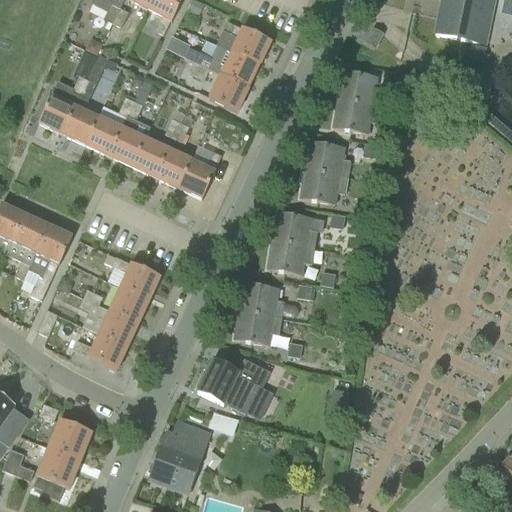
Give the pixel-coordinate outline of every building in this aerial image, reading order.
[(96,0),(92,9),(107,16),(103,24),(111,28),(120,13),(125,2),(125,0),(96,0)] [(125,2),(148,14),(154,0),(125,0),(125,2)] [(154,35),(164,40),(184,0),(154,0),(148,14),(162,21),(154,35)] [(486,48),(496,0),(442,0),(435,38),(486,48)] [(204,8),(193,2),(188,13),(199,18),(204,8)] [(120,13),(111,28),(120,33),(128,17),(120,13)] [(227,26),(216,49),(259,69),(270,45),(242,32),(242,33),(227,26)] [(373,32),(365,47),(374,52),(382,36),(373,32)] [(166,53),(184,62),(188,53),(189,49),(172,41),(166,53)] [(90,43),(85,53),(96,59),(102,48),(90,43)] [(220,79),(248,92),(259,69),(216,49),(217,50),(211,63),(188,53),(184,62),(194,66),(194,67),(209,74),(220,79)] [(80,64),(94,71),(98,62),(84,55),(80,64)] [(62,139),(85,150),(98,121),(84,114),(107,64),(99,60),(98,62),(94,71),(87,84),(80,100),(79,99),(74,110),(75,110),(62,139)] [(209,74),(194,67),(189,77),(204,84),(209,74)] [(398,76),(390,74),(388,86),(396,88),(398,76)] [(374,93),(376,81),(342,75),(337,104),(381,111),(383,95),(374,93)] [(135,79),(132,83),(134,89),(140,90),(143,85),(141,80),(140,80),(135,79)] [(220,79),(209,103),(237,116),(248,92),(220,79)] [(80,100),(87,84),(80,81),(79,80),(71,96),(79,99),(80,100)] [(74,110),(79,99),(71,96),(73,93),(57,86),(51,99),(38,128),(62,139),(75,110),(74,110)] [(126,121),(133,106),(125,102),(118,118),(126,121)] [(333,132),(367,138),(369,126),(378,128),(381,111),(337,104),(333,132)] [(108,160),(121,132),(98,121),(85,150),(108,160)] [(173,143),(180,127),(172,123),(164,139),(173,143)] [(188,131),(180,127),(173,143),(181,147),(188,131)] [(145,143),(130,136),(121,132),(108,160),(132,171),(145,143)] [(378,133),(376,147),(389,149),(391,136),(378,133)] [(168,153),(145,143),(132,171),(155,182),(168,153)] [(304,174),(349,182),(351,166),(342,164),(344,151),(309,146),(304,174)] [(364,148),(362,161),(375,163),(377,150),(364,148)] [(179,193),(192,164),(168,153),(155,182),(179,193)] [(212,156),(206,171),(192,164),(179,193),(202,203),(215,175),(214,175),(221,160),(212,156)] [(304,174),(300,203),(335,209),(337,197),(346,198),(349,182),(304,174)] [(368,208),(355,206),(352,219),(366,221),(368,208)] [(0,256),(6,259),(12,247),(25,218),(1,207),(0,209),(0,256)] [(310,235),(312,222),(276,216),(271,245),(314,252),(317,236),(310,235)] [(6,259),(8,260),(21,266),(14,281),(23,285),(30,269),(30,268),(48,229),(25,218),(6,259)] [(343,233),(345,222),(332,219),(330,231),(343,233)] [(57,269),(59,269),(72,240),(48,229),(30,268),(30,269),(23,285),(35,290),(30,300),(41,305),(57,269)] [(271,245),(267,274),(302,280),(304,267),(312,269),(314,252),(271,245)] [(112,270),(111,271),(126,278),(120,291),(149,304),(159,281),(131,268),(116,261),(116,262),(108,258),(104,266),(112,270)] [(319,290),(333,292),(335,279),(322,277),(319,290)] [(69,283),(62,280),(57,292),(68,297),(72,290),(69,283)] [(276,306),(279,293),(243,287),(238,315),(282,322),(286,307),(276,306)] [(309,304),(312,291),(299,289),(296,302),(309,304)] [(149,304),(120,291),(109,315),(138,328),(149,304)] [(86,294),(83,303),(99,310),(103,302),(86,294)] [(99,310),(83,303),(79,311),(95,319),(99,310)] [(339,313),(336,330),(351,332),(353,315),(339,313)] [(47,314),(37,336),(48,341),(58,319),(47,314)] [(138,328),(109,315),(98,338),(127,352),(138,328)] [(238,315),(234,344),(269,350),(271,338),(279,339),(282,322),(238,315)] [(127,352),(98,338),(92,351),(77,345),(73,354),(88,361),(88,362),(116,375),(127,352)] [(287,360),(300,362),(302,349),(289,347),(287,360)] [(198,396),(216,405),(223,408),(232,391),(247,399),(253,387),(261,392),(269,377),(244,365),(238,377),(213,365),(198,396)] [(0,429),(14,410),(0,399),(0,429)] [(40,420),(53,426),(58,415),(43,409),(38,420),(40,420)] [(59,424),(52,442),(48,452),(80,465),(91,437),(59,424)] [(151,483),(180,492),(190,495),(211,437),(177,424),(172,438),(166,436),(155,467),(151,468),(149,475),(151,478),(150,483),(151,483)] [(48,452),(37,480),(33,490),(41,494),(40,498),(58,505),(64,491),(69,493),(80,465),(48,452)] [(34,475),(20,470),(24,459),(9,454),(2,475),(29,486),(34,475)] [(511,459),(501,471),(511,481),(511,459)] [(356,509),(357,510),(359,508),(357,507),(362,499),(348,491),(343,500),(341,499),(340,500),(342,501),(342,500),(356,508),(356,509)]
